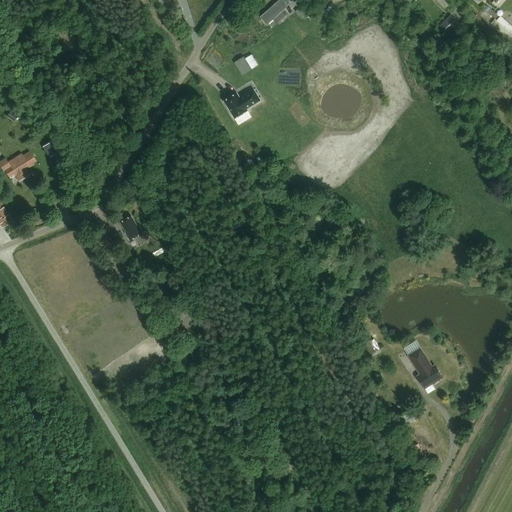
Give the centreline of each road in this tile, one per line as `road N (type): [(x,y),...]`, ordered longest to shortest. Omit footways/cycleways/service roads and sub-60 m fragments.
road 1 (unclassified): [(0,247),(104,195),(234,0)]
road 2 (residential): [(0,247),(161,511)]
